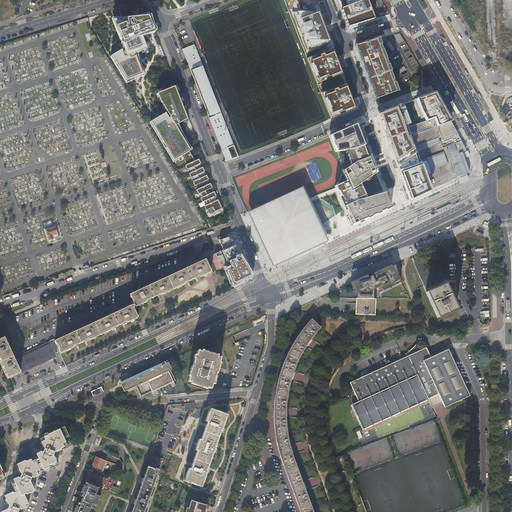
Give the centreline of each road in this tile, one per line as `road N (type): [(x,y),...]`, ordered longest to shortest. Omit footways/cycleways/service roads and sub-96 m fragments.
road 1 (secondary): [(266,292),(191,315),(25,391)]
road 2 (secondary): [(33,410),(195,329),(269,302)]
road 3 (residential): [(0,305),(239,226)]
road 4 (secondary): [(488,194),(266,292)]
road 5 (secondary): [(269,302),(490,204)]
road 6 (residential): [(507,335),(459,343),(485,405),(483,511)]
road 7 (residential): [(33,410),(88,403),(99,410),(61,511)]
road 8 (primary): [(409,19),(490,161)]
road 9 (primary): [(503,154),(421,13)]
road 10 (residential): [(159,22),(218,172)]
road 11 (residential): [(218,172),(364,106)]
road 12 (primary): [(507,335),(511,458)]
road 13 (primary): [(504,212),(507,335)]
